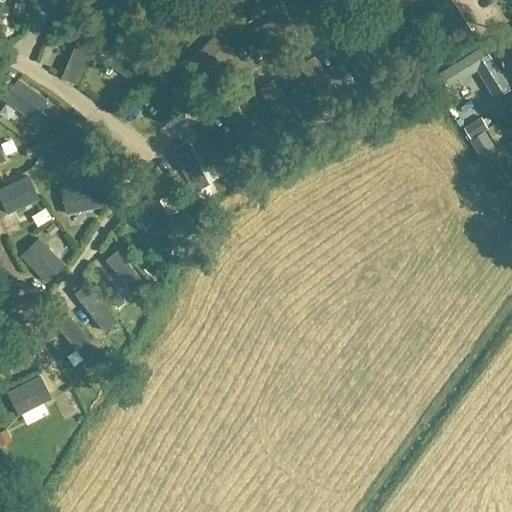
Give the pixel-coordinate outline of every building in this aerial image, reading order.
[(337,0),(311,0),(310,1),(338,28),(352,13),(337,0)] [(68,81),(84,88),(103,42),(86,36),(68,81)] [(129,79),(143,59),(115,39),(101,60),(129,79)] [(31,120),(46,100),(17,80),(3,100),(31,120)] [(487,121),(493,133),(510,124),(503,112),(487,121)] [(62,169),(92,148),(78,127),(48,148),(62,169)] [(38,200),(27,177),(0,189),(0,199),(7,214),(38,200)] [(67,198),(75,217),(98,206),(90,188),(67,198)] [(20,257),(46,282),(64,265),(38,239),(20,257)] [(0,307),(10,302),(0,283),(0,307)] [(0,370),(29,357),(18,334),(0,342),(0,370)] [(51,399),(39,376),(7,393),(18,416),(51,399)]
